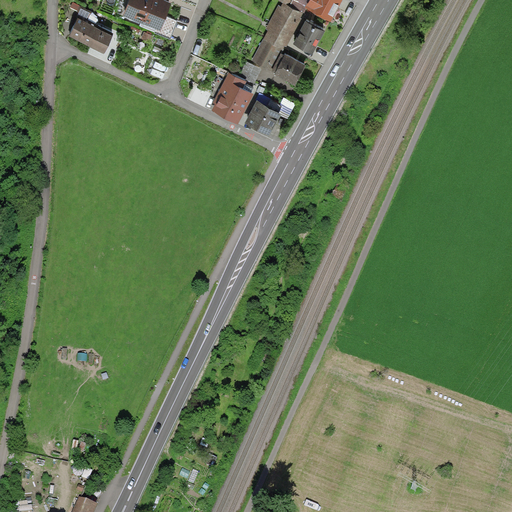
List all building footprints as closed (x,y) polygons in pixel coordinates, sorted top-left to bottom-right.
[(169,1),(166,0),(129,0),(125,11),(158,25),(155,32),(170,38),(178,20),(164,14),(169,1)] [(282,0),(285,1),(301,10),(304,11),(307,5),(309,0),(282,0)] [(309,0),(307,5),(330,17),(338,0),(309,0)] [(301,10),(285,1),(255,60),(266,65),(278,43),(282,46),(301,10)] [(95,13),(82,7),(70,34),(103,49),(112,31),(91,21),(95,13)] [(324,27),(307,18),(298,36),(314,45),(324,27)] [(305,63),(286,52),(275,70),(294,81),(305,63)] [(239,76),(231,72),(215,102),(218,104),(216,107),(237,118),(253,87),(251,86),(261,67),(247,60),(239,76)] [(267,105),(258,101),(248,119),(268,130),(279,111),(287,116),(295,102),(285,97),(281,104),(271,98),(267,105)] [(92,511),(96,505),(76,497),(69,511),(92,511)]
